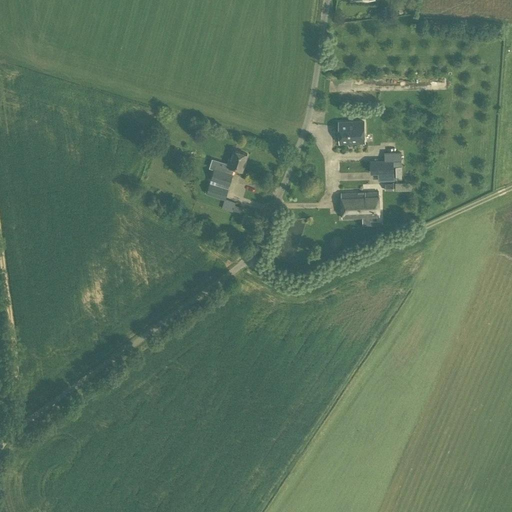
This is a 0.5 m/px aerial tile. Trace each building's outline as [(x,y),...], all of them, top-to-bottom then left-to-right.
[(339,143),(365,142),(365,122),(339,123),(339,143)] [(243,171),(249,154),(235,150),(232,160),(229,159),(228,164),(213,159),(210,167),(215,169),(207,193),(225,199),(233,173),(234,168),(243,171)] [(394,180),(393,152),(385,152),(385,160),(370,160),(371,174),(378,174),(378,181),(394,180)] [(380,217),(379,192),(366,193),(366,192),(342,193),(343,218),(366,218),(365,221),(378,220),(378,217),(380,217)] [(234,205),(232,210),(240,213),(242,208),(234,205)]
